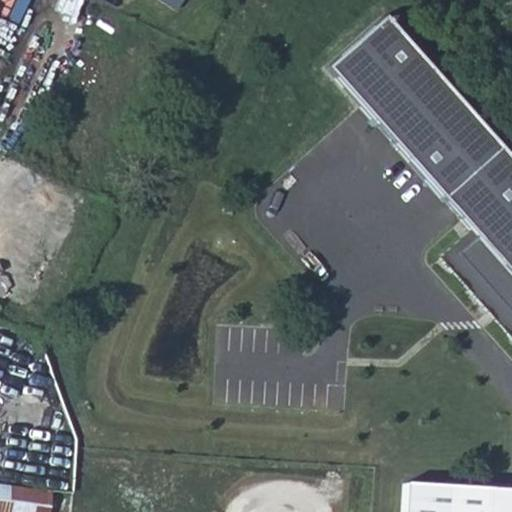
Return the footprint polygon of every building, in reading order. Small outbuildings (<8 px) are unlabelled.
[(159,0),(177,13),(185,0),(159,0)] [(481,238),(453,263),(511,327),(511,159),(386,16),(328,65),(481,238)] [(396,511),(511,511),(511,492),(498,492),(499,481),(478,479),(477,490),(398,486),(396,511)] [(511,481),(499,481),(498,492),(511,492),(511,481)] [(0,485),(0,511),(45,511),(48,492),(0,485)]
